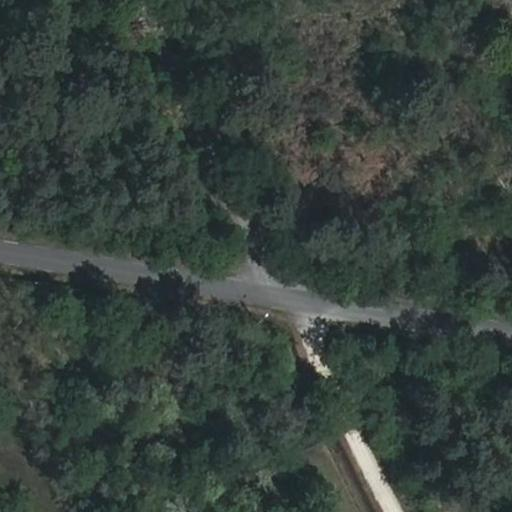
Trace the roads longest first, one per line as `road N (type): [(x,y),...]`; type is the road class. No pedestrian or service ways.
road 1 (track): [(391,511),(136,0)]
road 2 (unclassified): [(0,245),(511,328)]
